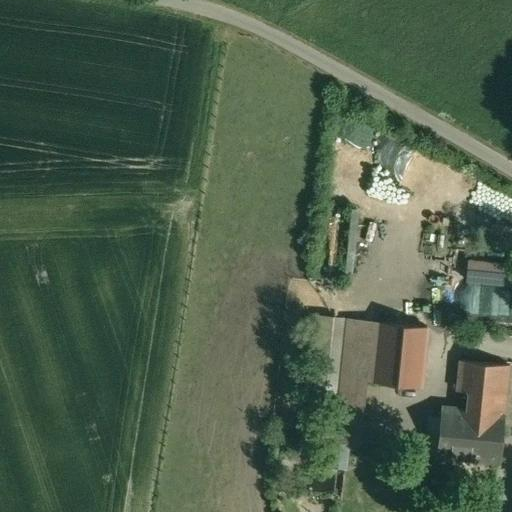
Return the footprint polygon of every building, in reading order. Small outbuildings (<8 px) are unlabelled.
[(349,120),(341,157),(353,159),(361,122),(349,120)] [(368,164),(364,182),(384,186),(388,168),(368,164)] [(511,267),(472,263),(470,282),(511,286),(511,267)] [(347,317),(341,376),(365,378),(365,379),(372,380),(379,320),(347,317)] [(426,325),(379,320),(372,380),(420,385),(426,325)] [(509,364),(459,358),(456,389),(468,390),(466,409),(504,413),(509,364)] [(365,378),(341,376),(337,416),(361,419),(365,379),(365,378)] [(466,409),(441,406),(436,454),(499,460),(504,413),(466,409)] [(361,419),(337,416),(334,442),(358,444),(361,419)]
